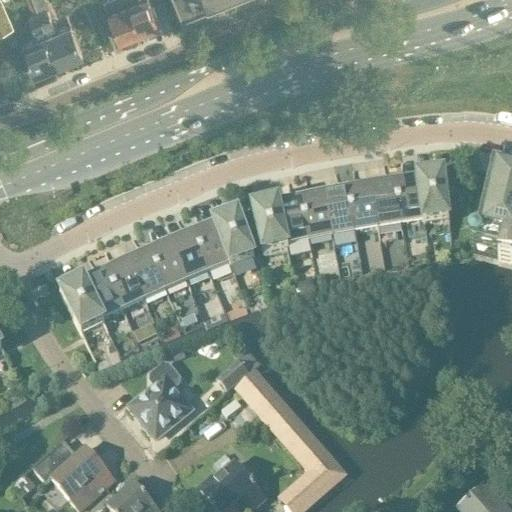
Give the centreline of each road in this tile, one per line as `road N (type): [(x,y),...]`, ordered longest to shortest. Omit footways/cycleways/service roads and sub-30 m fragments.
road 1 (tertiary): [(0,188),(317,58),(511,2)]
road 2 (residential): [(0,267),(235,170),(429,134),(511,138)]
road 3 (tertiary): [(337,25),(240,52),(0,153)]
road 4 (residential): [(0,125),(314,0)]
road 5 (residential): [(173,511),(54,361),(0,269)]
